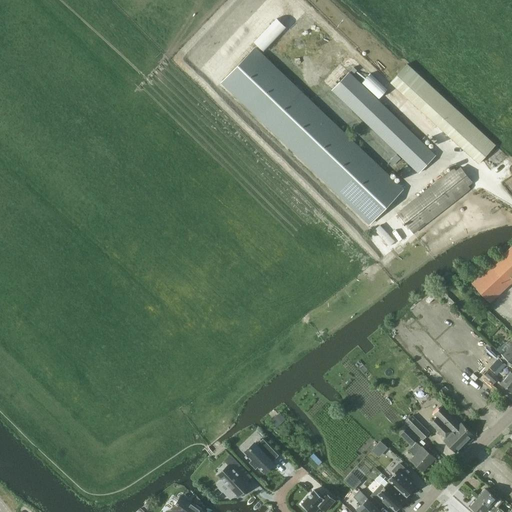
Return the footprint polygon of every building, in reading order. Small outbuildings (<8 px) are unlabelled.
[(276,17),(255,40),(264,50),(286,26),(276,17)] [(255,47),(221,82),(370,224),(403,189),(255,47)] [(479,163),(481,161),(496,145),(407,63),(390,82),(479,163)] [(418,173),(419,173),(436,155),(349,71),(331,90),(418,173)] [(368,73),(360,81),(378,97),(385,89),(368,73)] [(457,172),(454,168),(454,167),(397,212),(414,234),(471,189),(468,186),(473,182),(462,168),(457,172)] [(511,244),(471,282),(490,302),(511,282),(511,244)] [(502,356),(501,358),(502,359),(501,361),(509,367),(510,366),(511,367),(511,344),(502,356)] [(496,363),(494,366),(500,371),(502,369),(506,372),(509,367),(501,361),(500,359),(496,363)] [(511,392),(511,372),(509,370),(500,383),(511,392)] [(496,376),(490,371),(486,375),(495,383),(498,379),(496,376)] [(460,423),(448,410),(443,405),(434,414),(436,417),(430,423),(443,435),(441,438),(443,440),(444,439),(456,452),(473,435),(461,422),(460,423)] [(423,439),(430,432),(412,415),(405,422),(423,439)] [(408,426),(400,434),(410,444),(418,436),(408,426)] [(275,462),(273,461),(279,455),(263,438),(257,444),(256,442),(245,453),(251,459),(249,462),(256,470),(259,467),(264,472),(275,462)] [(383,452),(388,447),(380,441),(376,445),(383,452)] [(416,441),(409,450),(412,452),(411,453),(414,456),(411,460),(423,471),(435,457),(420,444),(416,441)] [(226,460),(229,464),(217,474),(223,480),(218,485),(230,498),(235,493),(238,496),(250,485),(241,476),(246,472),(231,455),(226,460)] [(390,480),(404,493),(407,496),(417,485),(406,475),(409,471),(399,462),(391,470),(394,472),(388,478),(390,480)] [(355,489),(361,481),(351,472),(345,480),(355,489)] [(293,491),(300,499),(313,488),(305,480),(293,491)] [(401,496),(404,493),(390,480),(384,487),(381,484),(371,495),(381,504),(384,501),(395,511),(405,500),(401,496)] [(486,488),(478,497),(494,511),(501,511),(502,511),(498,506),(503,500),(494,492),(492,494),(486,488)] [(315,511),(320,507),(326,511),(335,500),(325,491),(322,496),(314,490),(302,504),(310,511),(315,511)] [(360,490),(355,495),(363,504),(357,510),(356,509),(358,511),(380,511),(368,500),(369,499),(360,490)] [(205,511),(182,495),(171,510),(167,511),(166,511),(205,511)] [(494,511),(478,497),(470,506),(476,511),(494,511)]
